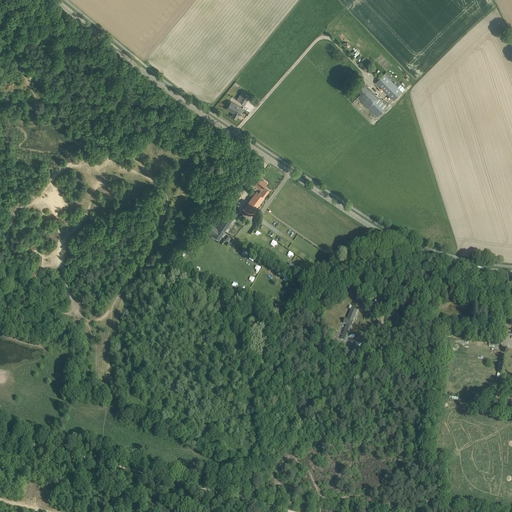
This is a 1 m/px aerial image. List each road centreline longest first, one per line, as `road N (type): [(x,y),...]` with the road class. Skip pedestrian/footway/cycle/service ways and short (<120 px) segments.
road 1 (unclassified): [(511,271),(449,262),(378,231),(158,83),(55,0)]
road 2 (track): [(369,79),(323,32),(233,134)]
